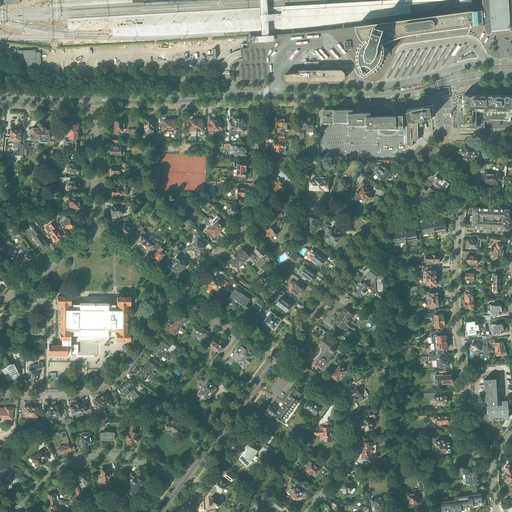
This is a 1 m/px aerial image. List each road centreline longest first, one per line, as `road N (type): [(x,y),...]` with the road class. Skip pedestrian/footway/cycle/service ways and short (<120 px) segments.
road 1 (residential): [(493,463),(470,450),(463,427),(453,295),(460,197)]
road 2 (residential): [(0,392),(72,394),(112,381),(179,296)]
road 3 (residential): [(307,511),(338,470),(348,435),(331,392),(281,355)]
road 4 (residential): [(13,509),(62,466),(85,458),(132,458),(182,485)]
road 5 (secondary): [(94,100),(277,96)]
road 6 (residential): [(182,485),(274,360)]
road 7 (residential): [(284,346),(370,234)]
road 8 (residential): [(387,210),(441,139),(443,88)]
road 9 (residential): [(95,232),(94,107)]
road 10 (residential): [(370,234),(322,204),(258,206)]
road 11 (residential): [(179,296),(258,206)]
